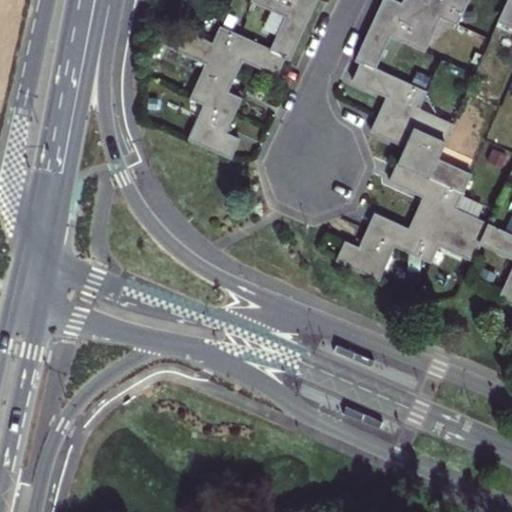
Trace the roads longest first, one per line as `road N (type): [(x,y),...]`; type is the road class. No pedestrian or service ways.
road 1 (secondary): [(337,329),(190,260),(142,211),(108,134),(104,74),(113,0)]
road 2 (tertiary): [(170,344),(247,373),(317,419),(511,506)]
road 3 (tertiary): [(337,329),(214,320),(53,261)]
road 4 (secondary): [(53,261),(102,0)]
road 5 (secondary): [(73,0),(24,250)]
road 6 (secondary): [(36,511),(52,451),(74,410),(117,370),(170,344)]
road 7 (residential): [(351,0),(312,86),(293,182)]
road 8 (tertiary): [(511,400),(337,329)]
road 9 (secondary): [(0,488),(39,312)]
road 10 (tertiary): [(39,312),(170,344)]
